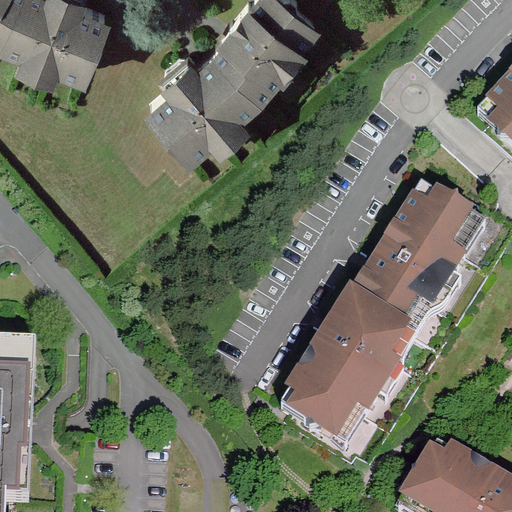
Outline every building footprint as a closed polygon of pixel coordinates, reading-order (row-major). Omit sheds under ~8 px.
[(0,0),(0,28),(3,30),(0,35),(0,37),(26,49),(24,55),(53,67),(59,55),(86,66),(93,50),(101,46),(106,36),(102,27),(110,10),(87,0),(0,0)] [(200,68),(196,63),(190,55),(166,74),(173,84),(150,102),(162,117),(161,128),(167,135),(178,136),(188,149),(210,131),(219,140),(244,120),(240,115),(261,96),(256,90),(275,68),(278,70),(280,71),(300,46),(297,42),(313,23),(296,10),(296,0),(295,0),(252,0),(250,4),(247,1),(227,25),(230,28),(236,33),(218,53),(200,68)] [(230,28),(212,48),(218,53),(236,33),(230,28)] [(200,68),(218,53),(212,48),(211,51),(196,63),(200,68)] [(511,77),(481,111),(487,116),(479,125),(493,138),(484,148),(500,163),(510,152),(511,154),(511,77)] [(471,135),(484,148),(493,138),(479,125),(487,116),(481,111),(464,129),(471,135)] [(511,154),(510,152),(500,163),(511,173),(511,154)] [(408,202),(395,223),(401,228),(407,218),(423,228),(430,216),(415,206),(408,202)] [(328,347),(315,368),(309,364),(284,404),(290,408),(285,418),(300,428),(293,440),(312,451),(320,439),(333,449),(346,428),(354,433),(366,413),(386,382),(379,377),(396,348),(414,320),(421,324),(440,292),(453,273),(445,268),(457,248),(443,239),(450,228),(430,216),(423,228),(407,218),(401,228),(395,223),(370,264),(376,268),(362,292),(356,288),(339,314),(322,343),(328,347)] [(450,228),(443,239),(457,248),(445,268),(453,273),(473,241),(450,228)] [(366,413),(375,419),(388,397),(389,396),(391,392),(392,391),(392,388),(392,387),(392,383),(390,381),(390,379),(390,377),(404,353),(418,332),(419,331),(423,329),(426,329),(428,328),(431,327),(433,326),(435,322),(435,321),(449,298),(440,292),(421,324),(414,320),(396,348),(379,377),(386,382),(366,413)] [(0,511),(2,511),(4,481),(14,480),(15,479),(17,435),(22,434),(24,405),(27,354),(8,354),(8,347),(0,347),(0,511)] [(290,408),(284,404),(271,425),(277,430),(293,440),(300,428),(285,418),(290,408)] [(320,439),(312,451),(335,465),(354,433),(346,428),(333,449),(320,439)] [(444,481),(448,474),(427,461),(413,484),(425,491),(434,475),(444,481)] [(498,511),(485,504),(489,498),(448,474),(444,481),(434,475),(425,491),(413,484),(402,504),(409,508),(406,511),(498,511)]
